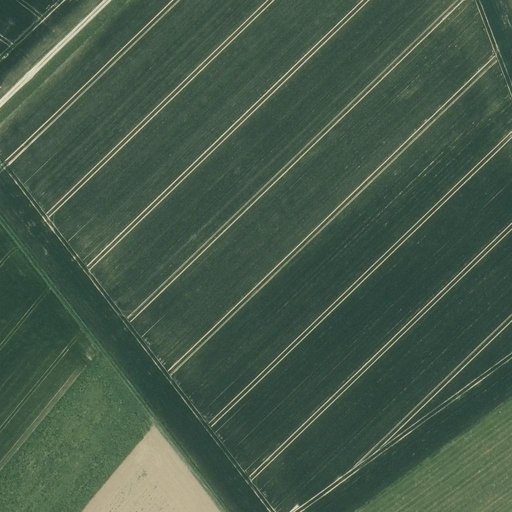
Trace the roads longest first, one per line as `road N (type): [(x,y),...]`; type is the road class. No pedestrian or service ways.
road 1 (track): [(0,222),(225,511)]
road 2 (track): [(0,105),(108,0)]
